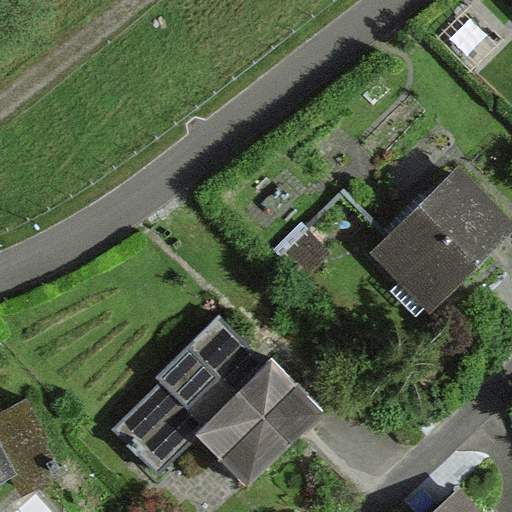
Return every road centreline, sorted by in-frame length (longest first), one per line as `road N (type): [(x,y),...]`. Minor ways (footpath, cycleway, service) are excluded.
road 1 (residential): [(0,268),(137,200),(389,0)]
road 2 (residential): [(511,370),(361,511)]
